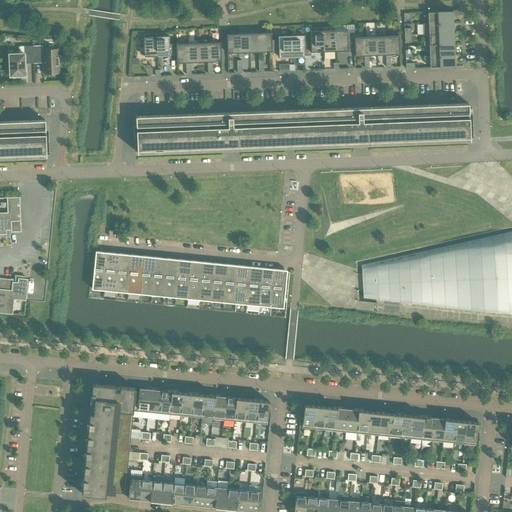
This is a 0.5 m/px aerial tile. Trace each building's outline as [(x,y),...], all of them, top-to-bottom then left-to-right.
[(428,12),(428,23),(452,23),(452,11),(428,12)] [(423,24),(423,35),(453,33),(452,23),(428,23),(423,24)] [(335,51),(355,51),(354,39),(347,39),(347,30),(334,31),(335,51)] [(303,35),(303,36),(304,57),(306,57),(306,56),(318,55),(318,52),(323,52),(322,31),(310,32),(310,35),(303,35)] [(323,52),(335,51),(334,31),(322,31),(323,52)] [(260,52),(272,51),(271,40),(271,33),(260,34),(260,52)] [(423,46),(429,46),(453,45),(453,33),(423,35),(429,35),(429,41),(423,42),(423,46)] [(238,53),(249,52),(249,34),(238,35),(238,53)] [(249,52),(260,52),(260,34),(249,34),(249,52)] [(227,53),(238,53),(238,35),(227,35),(227,53)] [(304,57),(303,36),(291,37),(291,57),(304,57)] [(399,36),(387,37),(388,55),(390,55),(399,54),(399,36)] [(169,55),(169,44),(169,37),(156,38),(157,56),(169,56),(169,55)] [(279,58),(291,57),(291,37),(278,37),(278,40),(271,40),(272,51),(272,53),(279,53),(279,58)] [(354,39),(355,51),(355,56),(364,56),(364,62),(369,62),(369,56),(367,56),(365,37),(354,38),(354,39)] [(376,37),(365,37),(367,56),(369,56),(377,55),(376,37)] [(387,37),(376,37),(377,55),(386,55),(386,61),(390,61),(390,55),(388,55),(387,37)] [(144,57),(157,56),(156,38),(144,38),(144,57)] [(220,43),(209,44),(210,62),(212,62),(221,61),(220,43)] [(169,44),(169,55),(176,55),(177,63),(186,63),(186,69),(191,69),(190,62),(188,62),(187,44),(176,45),(176,44),(169,44)] [(198,44),(187,44),(188,62),(190,62),(199,62),(198,44)] [(209,44),(198,44),(199,62),(207,62),(207,68),(212,68),(212,62),(210,62),(209,44)] [(42,45),(33,46),(34,63),(41,63),(43,64),(43,73),(47,73),(49,75),(51,73),(59,73),(59,61),(61,58),(58,55),(58,49),(42,50),(42,45)] [(424,56),(424,57),(454,55),(453,45),(429,46),(429,56),(424,56)] [(34,63),(33,46),(18,46),(19,54),(9,54),(10,76),(25,76),(25,64),(34,63)] [(454,55),(424,57),(424,60),(430,60),(430,67),(453,66),(453,67),(454,67),(454,55)] [(470,137),(469,108),(468,104),(454,104),(440,105),(425,105),(411,106),(396,106),(382,107),(368,108),(367,108),(353,108),(339,109),(324,109),(310,110),(295,110),(281,111),(266,111),(252,112),(238,113),(223,113),(209,114),(194,114),(180,115),(165,115),(151,116),(136,117),(136,125),(137,151),(137,153),(152,152),(167,152),(181,151),(196,150),(210,150),(225,149),(239,149),(253,148),(268,148),(282,147),(295,147),(297,146),(311,146),(326,145),(340,145),(354,144),(368,144),(369,144),(383,143),(398,143),(412,142),(427,141),(441,141),(455,140),(470,140),(470,137)] [(46,154),(45,128),(45,120),(30,121),(16,121),(1,122),(0,121),(0,158),(3,158),(17,157),(32,157),(46,156),(46,154)] [(7,212),(0,212),(0,234),(6,234),(6,230),(11,230),(11,232),(21,232),(19,197),(6,197),(7,212)] [(511,231),(376,262),(361,265),(363,298),(511,313),(511,231)] [(92,289),(104,290),(108,252),(95,251),(92,289)] [(104,290),(116,291),(120,254),(108,252),(104,290)] [(116,291),(128,293),(132,255),(120,254),(116,291)] [(128,293),(140,294),(144,256),(132,255),(128,293)] [(140,294),(152,295),(156,257),(144,256),(140,294)] [(152,295),(164,296),(167,258),(156,257),(152,295)] [(164,296),(176,297),(179,260),(167,258),(164,296)] [(176,297),(188,299),(191,261),(179,260),(176,297)] [(188,299),(199,300),(203,262),(191,261),(188,299)] [(199,300),(211,301),(215,263),(203,262),(199,300)] [(211,301),(223,302),(227,264),(215,263),(211,301)] [(223,302),(235,303),(239,265),(227,264),(223,302)] [(235,303),(247,305),(251,267),(239,265),(235,303)] [(247,305),(259,306),(263,268),(251,267),(247,305)] [(259,306),(271,307),(275,269),(263,268),(259,306)] [(275,269),(271,307),(283,308),(287,270),(275,269)] [(3,278),(0,312),(0,313),(12,314),(14,300),(26,301),(28,279),(18,278),(17,282),(13,282),(13,279),(3,278)] [(91,398),(81,494),(105,496),(106,492),(125,494),(126,481),(135,388),(92,384),(91,398)] [(136,411),(148,412),(150,390),(139,388),(136,411)] [(148,412),(158,413),(161,391),(150,390),(148,412)] [(158,413),(169,415),(171,392),(161,391),(158,413)] [(169,415),(180,416),(182,393),(171,392),(169,415)] [(180,416),(191,417),(193,394),(182,393),(180,416)] [(191,417),(202,418),(204,395),(193,394),(191,417)] [(202,418),(212,419),(215,396),(204,395),(202,418)] [(212,419),(223,420),(225,397),(215,396),(212,419)] [(223,420),(234,421),(236,398),(225,397),(223,420)] [(234,421),(245,422),(247,399),(236,398),(234,421)] [(245,422),(255,423),(258,400),(247,399),(245,422)] [(258,400),(255,423),(267,424),(269,401),(258,400)] [(302,428),(313,429),(315,406),(304,405),(302,428)] [(313,429),(324,430),(326,407),(315,406),(313,429)] [(324,430),(335,431),(337,408),(326,407),(324,430)] [(335,431),(345,432),(348,409),(337,408),(335,431)] [(345,432),(356,433),(358,410),(348,409),(345,432)] [(356,433),(367,434),(369,411),(358,410),(356,433)] [(367,434),(378,435),(380,413),(369,411),(367,434)] [(378,435),(388,437),(391,414),(380,413),(378,435)] [(388,437),(399,438),(402,415),(391,414),(388,437)] [(399,438),(410,439),(412,416),(402,415),(399,438)] [(410,439),(421,440),(423,417),(412,416),(410,439)] [(421,440),(432,441),(434,418),(423,417),(421,440)] [(432,441),(442,442),(445,419),(434,418),(432,441)] [(442,442),(453,443),(455,420),(445,419),(442,442)] [(453,443),(464,444),(466,421),(455,420),(453,443)] [(466,421),(464,444),(475,445),(477,422),(466,421)] [(129,481),(128,494),(128,498),(139,499),(141,476),(142,471),(131,470),(130,475),(129,481)] [(139,499),(150,500),(152,481),(142,480),(142,477),(141,476),(139,499)] [(150,500),(161,501),(163,479),(162,479),(162,482),(152,481),(150,500)] [(161,501),(171,503),(174,480),(163,479),(161,501)] [(171,503),(182,504),(184,485),(174,484),(174,480),(171,503)] [(182,504),(193,505),(195,486),(184,485),(182,504)] [(193,505),(204,506),(206,487),(195,486),(193,505)] [(204,506),(215,507),(216,488),(206,487),(204,506)] [(215,507),(225,508),(227,489),(216,488),(215,507)] [(225,508),(236,509),(238,490),(227,489),(225,508)] [(236,509),(247,510),(249,491),(238,490),(236,509)] [(249,491),(247,510),(258,511),(260,492),(249,491)] [(293,511),(304,511),(307,493),(295,492),(293,511)] [(304,511),(315,511),(317,498),(307,497),(307,493),(304,511)] [(337,511),(348,511),(350,497),(349,497),(349,501),(339,500),(337,511)] [(348,511),(359,511),(360,498),(350,497),(348,511)] [(315,511),(326,511),(328,499),(317,498),(315,511)] [(359,511),(369,511),(371,503),(361,502),(361,499),(360,498),(359,511)] [(326,511),(337,511),(339,500),(328,499),(326,511)] [(369,511),(380,511),(382,501),(381,501),(381,504),(371,503),(369,511)] [(380,511),(391,511),(393,502),(382,501),(380,511)] [(391,511),(402,511),(403,506),(393,505),(394,502),(393,502),(391,511)]
